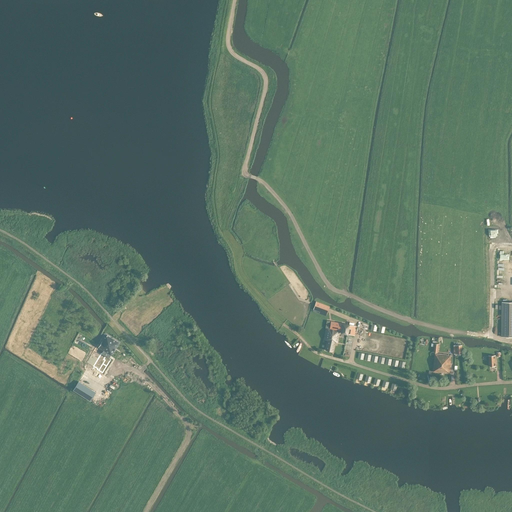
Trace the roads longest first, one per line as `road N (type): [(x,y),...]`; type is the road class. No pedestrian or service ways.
road 1 (track): [(233,0),(227,47),(265,80),(243,171),(287,208),(328,286),(409,321),(511,341)]
road 2 (track): [(511,382),(431,388),(315,352),(239,277),(223,230)]
road 3 (track): [(145,511),(189,433),(137,373)]
